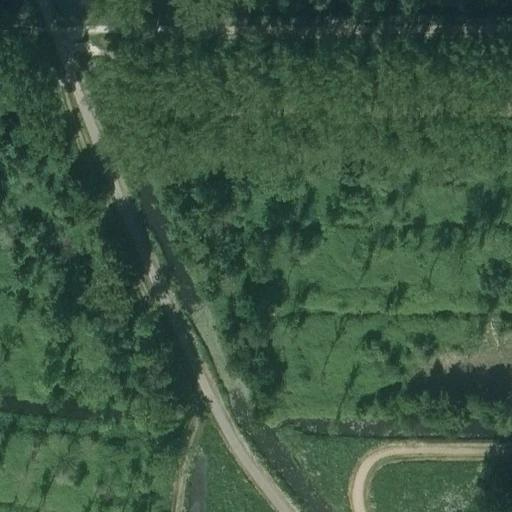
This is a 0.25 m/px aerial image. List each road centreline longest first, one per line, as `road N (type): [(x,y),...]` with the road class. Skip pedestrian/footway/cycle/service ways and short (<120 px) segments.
road 1 (unknown): [(174,511),(196,411),(111,219),(30,0)]
road 2 (unknown): [(45,42),(113,58),(147,103),(167,111),(511,109)]
road 3 (unknown): [(511,452),(375,456),(361,474),(360,511)]
